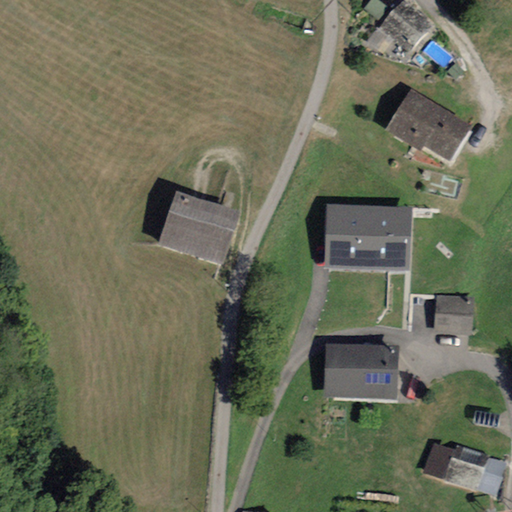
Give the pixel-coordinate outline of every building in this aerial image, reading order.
[(430,25),(402,1),(380,26),(409,50),(430,25)] [(471,127),(411,89),(385,130),(421,152),(424,147),(449,162),(471,127)] [(239,213),(176,193),(159,245),(221,266),(239,213)] [(409,270),(411,208),(328,205),(326,268),(409,270)] [(471,336),(474,298),(436,295),(434,334),(471,336)] [(398,345),(325,343),(324,398),(396,401),(398,345)] [(497,430),(500,417),(475,411),(472,424),(497,430)] [(434,444),(423,474),(475,493),(476,490),(488,458),(458,447),(456,452),(434,444)] [(506,463),(488,458),(476,490),(495,498),(506,463)]
